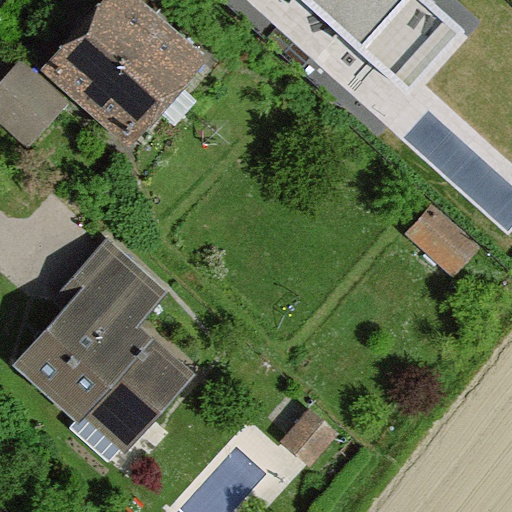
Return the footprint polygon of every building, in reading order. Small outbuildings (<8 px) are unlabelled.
[(199,58),(133,0),(117,0),(58,68),(129,133),(199,58)] [(465,23),(438,0),(315,0),(411,84),(465,23)] [(66,105),(22,63),(0,90),(0,116),(31,143),(66,105)] [(473,247),(435,213),(417,233),(454,266),(473,247)] [(97,297),(136,327),(166,295),(110,243),(78,279),(97,297)] [(81,314),(73,307),(22,362),(83,415),(94,406),(133,439),(189,377),(136,327),(97,297),(81,314)] [(333,432),(312,413),(291,437),(312,455),(333,432)]
